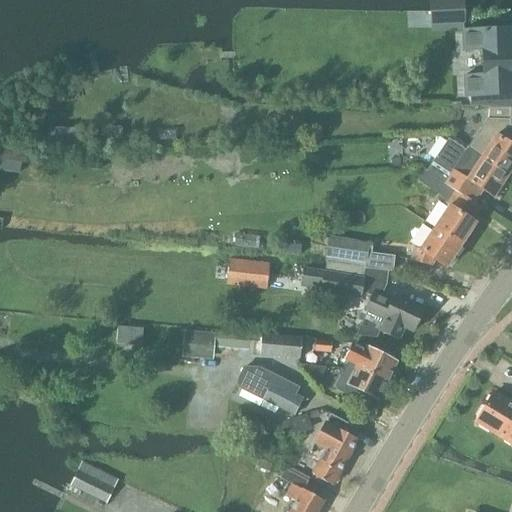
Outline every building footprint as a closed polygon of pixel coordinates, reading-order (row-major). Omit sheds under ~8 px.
[(430,12),(430,26),(465,24),(465,10),(430,12)] [(511,103),(511,74),(510,74),(508,46),(511,46),(511,29),(462,32),(463,49),(482,48),(484,81),(470,81),(470,97),(465,97),(465,98),(497,97),(497,102),(511,103)] [(468,149),(508,176),(511,169),(511,148),(509,146),(511,141),(511,110),(509,110),(490,110),(489,121),(469,150),(468,149)] [(158,141),(175,141),(175,129),(158,130),(158,141)] [(76,149),(76,132),(48,132),(48,148),(76,149)] [(508,176),(468,149),(452,139),(428,174),(472,204),(472,203),(481,190),(493,198),(508,176)] [(0,168),(23,170),(25,146),(0,144),(0,168)] [(441,197),(449,208),(439,222),(465,240),(475,225),(469,221),(478,207),(472,203),(472,204),(428,174),(425,172),(418,182),(441,197)] [(465,240),(439,222),(425,241),(421,238),(414,249),(412,248),(409,261),(432,267),(435,262),(446,269),(465,240)] [(327,259),(366,265),(369,266),(368,270),(392,273),(394,257),(368,254),(369,245),(330,240),(327,259)] [(208,269),(228,271),(227,279),(267,283),(269,262),(209,257),(208,269)] [(327,259),(325,272),(303,268),(300,284),(322,287),(321,293),(361,300),(364,280),(366,265),(327,259)] [(423,310),(393,297),(391,301),(375,293),(367,311),(356,335),(377,337),(380,332),(398,341),(404,329),(412,333),(423,310)] [(117,326),(115,343),(140,345),(142,328),(117,326)] [(300,360),(302,340),(262,337),(218,333),(218,338),(187,335),(185,355),(209,357),(210,346),(250,350),(249,354),(300,360)] [(329,342),(313,341),(313,352),(316,352),(316,359),(328,360),(329,342)] [(349,349),(344,360),(349,362),(387,382),(389,378),(392,379),(395,375),(396,370),(393,368),(397,362),(375,352),(349,349)] [(347,386),(377,401),(387,382),(349,362),(344,373),(351,377),(347,386)] [(324,367),(297,364),(314,389),(324,367)] [(238,380),(237,384),(238,387),(294,416),(302,400),(293,395),(297,388),(259,369),(244,368),(238,380)] [(511,444),(511,405),(493,394),(476,422),(511,444)] [(275,424),(243,432),(245,437),(276,427),(280,439),(310,429),(308,424),(315,422),(312,412),(275,425),(275,424)] [(349,453),(355,441),(352,439),(357,430),(330,415),(315,443),(327,449),(313,476),(332,486),(349,453)] [(84,459),(71,484),(107,503),(120,478),(84,459)] [(317,511),(324,502),(303,490),(308,482),(285,470),(280,479),(292,485),(285,497),(295,502),(289,511),(317,511)]
